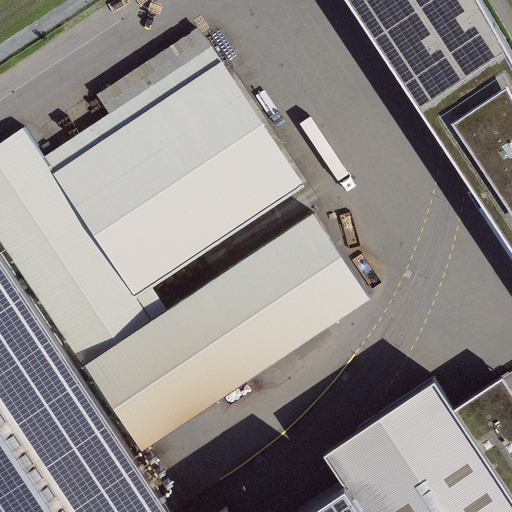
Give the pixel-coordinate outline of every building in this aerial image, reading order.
[(350,0),(456,156),(511,239),(511,44),(496,15),(486,0),(350,0)] [(212,44),(43,156),(150,316),(166,306),(152,286),(306,184),(212,44)] [(0,141),(0,238),(82,361),(86,359),(150,316),(43,156),(24,126),(0,141)] [(143,445),(370,294),(313,208),(166,306),(150,316),(86,359),(143,445)] [(343,472),(282,511),(231,511),(226,504),(213,511),(176,511),(0,244),(0,511),(511,511),(511,385),(502,370),(455,401),(435,371),(324,444),(343,472)]
